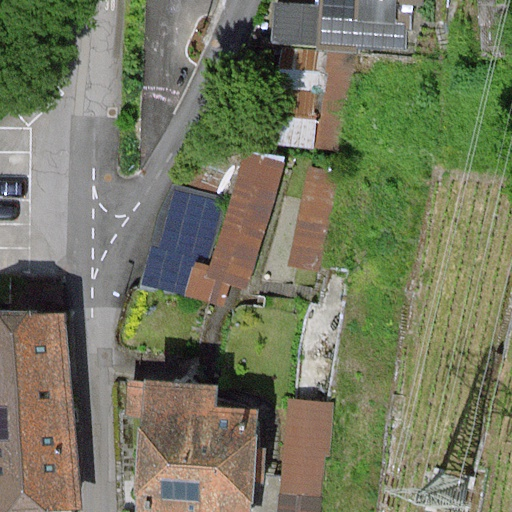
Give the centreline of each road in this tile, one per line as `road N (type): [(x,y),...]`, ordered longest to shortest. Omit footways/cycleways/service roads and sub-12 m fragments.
road 1 (unclassified): [(230,0),(165,153),(99,268)]
road 2 (residential): [(108,0),(99,268)]
road 3 (residential): [(99,268),(95,511)]
